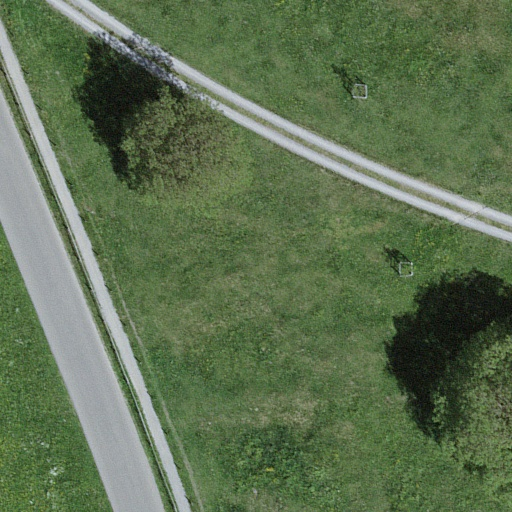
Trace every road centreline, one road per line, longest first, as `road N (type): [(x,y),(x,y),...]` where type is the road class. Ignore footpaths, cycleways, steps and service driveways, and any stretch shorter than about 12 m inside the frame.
road 1 (track): [(64,0),(250,118),(511,228)]
road 2 (tertiary): [(135,511),(0,159)]
